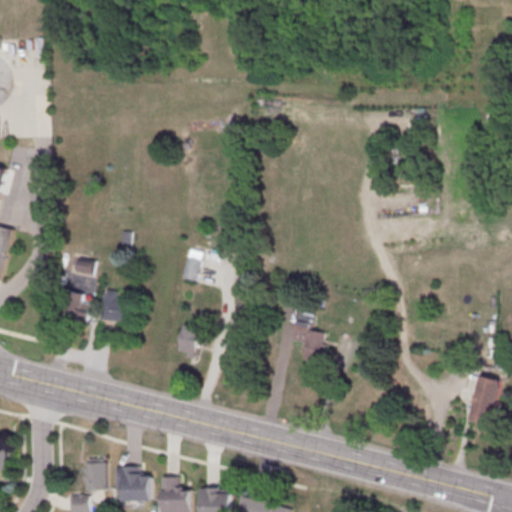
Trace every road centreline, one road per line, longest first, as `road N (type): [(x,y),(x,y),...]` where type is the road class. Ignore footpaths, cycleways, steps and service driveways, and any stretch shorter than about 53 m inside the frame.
road 1 (secondary): [(511,502),(0,372)]
road 2 (residential): [(50,385),(41,479),(29,511)]
